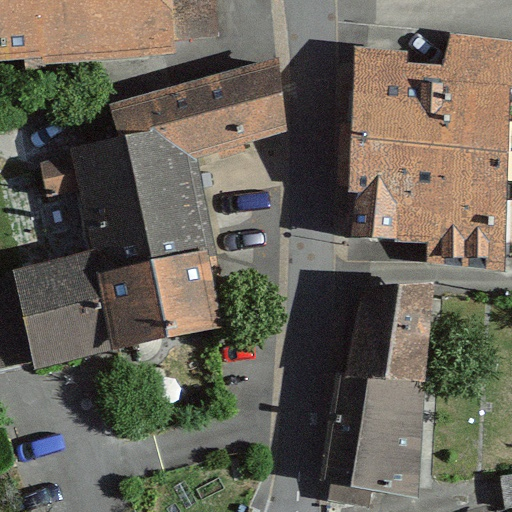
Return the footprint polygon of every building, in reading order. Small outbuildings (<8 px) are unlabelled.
[(0,0),(0,83),(183,69),(177,0),(0,0)] [(455,67),(362,61),(351,254),(508,264),(511,205),(511,45),(457,42),(455,67)] [(69,142),(97,268),(206,243),(191,157),(280,142),(258,69),(106,104),(113,136),(69,142)] [(0,291),(0,366),(222,314),(206,243),(97,268),(0,291)] [(376,279),(341,484),(416,496),(434,393),(420,391),(437,289),(376,279)]
